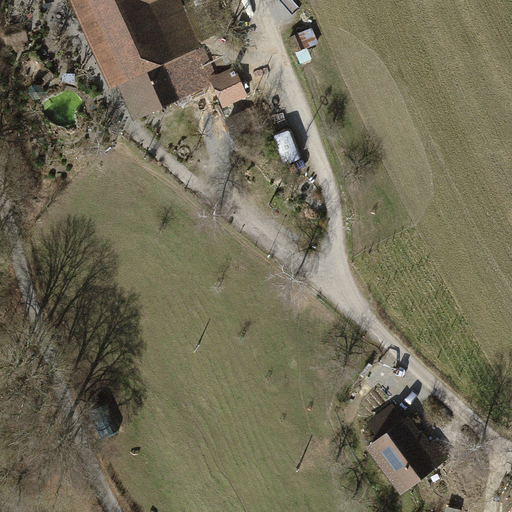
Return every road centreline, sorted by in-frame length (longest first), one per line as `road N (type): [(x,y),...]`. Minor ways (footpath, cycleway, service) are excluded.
road 1 (unclassified): [(0,194),(43,351),(113,511)]
road 2 (track): [(253,0),(332,193),(335,291)]
road 3 (unclassified): [(511,453),(301,266)]
